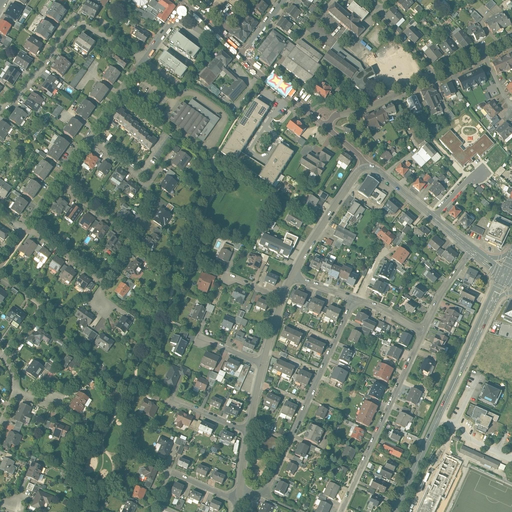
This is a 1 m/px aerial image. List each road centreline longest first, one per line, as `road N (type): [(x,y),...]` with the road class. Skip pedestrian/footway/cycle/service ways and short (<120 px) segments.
road 1 (residential): [(355,299),(272,484),(238,497)]
road 2 (secondary): [(395,511),(492,302)]
road 3 (residential): [(341,511),(422,332)]
road 4 (residential): [(138,63),(89,31),(66,28),(0,105)]
road 5 (residential): [(87,136),(145,186),(143,218),(131,239)]
road 6 (tertiary): [(366,167),(292,275)]
road 7 (residential): [(435,75),(339,112),(327,128)]
